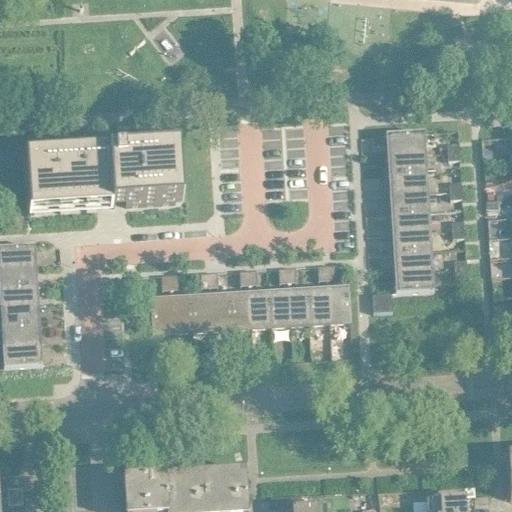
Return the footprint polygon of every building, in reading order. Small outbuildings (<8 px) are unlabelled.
[(391,157),(429,155),(429,154),(427,154),(426,136),(428,136),(428,134),(390,137),(390,138),(392,138),(393,157),(391,157)] [(451,145),(451,154),(464,153),(463,145),(451,145)] [(114,150),(30,155),(30,160),(30,163),(33,215),(36,214),(116,209),(116,208),(118,208),(129,207),(180,204),(187,204),(183,148),(176,148),(114,152),(114,150)] [(464,153),(451,154),(452,162),(464,161),(464,153)] [(392,176),(392,177),(431,175),(431,174),(429,174),(428,156),(429,156),(429,155),(391,157),(391,158),(393,158),(394,176),(392,176)] [(393,196),(432,194),(432,193),(430,194),(429,175),(431,175),(392,177),(392,178),(394,177),(395,196),(393,196)] [(453,185),(454,193),(466,192),(466,184),(453,185)] [(466,192),(454,193),(454,201),(467,200),(466,192)] [(394,215),(395,216),(433,214),(433,213),(431,213),(430,195),(432,195),(432,194),(393,196),(393,197),(395,197),(396,215),(394,215)] [(396,235),(396,236),(434,233),(432,233),(431,214),(433,214),(395,216),(395,217),(396,217),(398,235),(396,235)] [(456,224),(456,232),(468,231),(468,223),(456,224)] [(468,231),(456,232),(457,240),(469,240),(468,231)] [(397,255),(435,253),(435,252),(433,252),(432,234),(434,234),(434,233),(396,236),(398,236),(399,254),(397,255)] [(2,271),(40,269),(40,268),(38,268),(37,249),(39,249),(39,248),(0,250),(0,251),(2,251),(3,270),(2,271)] [(398,274),(398,275),(437,272),(435,272),(434,254),(435,253),(397,255),(397,256),(399,256),(400,274),(398,274)] [(458,263),(459,271),(471,270),(470,262),(458,263)] [(338,267),(330,268),(331,282),(339,281),(338,267)] [(331,282),(330,268),(322,268),(322,282),(331,282)] [(3,290),(41,288),(41,287),(39,287),(38,270),(40,270),(40,269),(2,271),(2,272),(4,272),(5,289),(3,290)] [(291,284),(291,270),(282,271),(283,285),(291,284)] [(299,270),(291,270),(291,284),(300,284),(299,270)] [(471,270),(459,271),(459,279),(471,279),(471,270)] [(252,287),(252,272),(243,273),(244,287),(252,287)] [(260,272),(252,272),(252,287),(261,286),(260,272)] [(437,272),(398,275),(400,275),(401,294),(399,294),(399,295),(438,293),(438,292),(436,292),(435,273),(437,273),(437,272)] [(221,274),(212,275),(213,289),(221,289),(221,274)] [(213,289),(212,275),(204,275),(205,290),(213,289)] [(174,291),(173,277),(165,278),(166,292),(174,291)] [(181,277),(173,277),(174,291),(182,291),(181,277)] [(4,309),(4,310),(42,307),(40,307),(39,289),(41,288),(3,290),(3,291),(5,291),(6,309),(4,309)] [(332,291),(331,291),(334,330),(334,329),(334,328),(353,326),(353,328),(354,328),(352,290),(351,290),(351,292),(332,293),(332,291)] [(312,292),(314,331),(315,331),(315,329),(333,328),(333,330),(334,330),(331,291),(331,293),(312,294),(312,292)] [(293,293),(292,293),(294,332),(295,332),(295,330),(313,329),(313,331),(314,331),(312,292),(311,292),(311,294),(293,295),(293,293)] [(273,294),(272,295),(275,333),(275,331),(294,330),(294,332),(292,293),(291,293),(292,295),(273,296),(273,294)] [(254,296),(253,296),(255,334),(256,334),(256,332),(274,331),(274,333),(275,333),(272,295),(272,296),(254,298),(254,296)] [(234,297),(233,297),(236,336),(236,335),(236,334),(255,332),(255,334),(253,296),(252,296),(252,298),(234,299),(234,297)] [(376,297),(377,314),(397,313),(396,296),(376,297)] [(214,298),(216,337),(217,337),(217,335),(235,334),(235,336),(236,336),(233,297),(233,299),(215,300),(214,298)] [(195,299),(194,299),(197,338),(197,336),(215,335),(216,337),(214,298),(213,298),(213,300),(195,301),(195,299)] [(175,300),(175,301),(177,339),(178,339),(178,337),(196,336),(196,338),(197,338),(194,299),(194,301),(175,302),(175,300)] [(177,339),(175,301),(174,301),(174,302),(155,304),(155,302),(154,302),(156,340),(158,340),(157,338),(176,337),(176,339),(177,339)] [(5,329),(44,327),(44,326),(42,326),(41,308),(42,308),(42,307),(4,310),(6,310),(7,329),(5,329)] [(6,348),(6,349),(45,347),(45,346),(43,346),(42,328),(44,328),(44,327),(5,329),(5,330),(7,330),(8,348),(6,348)] [(45,347),(6,349),(8,349),(9,368),(7,368),(8,369),(46,367),(46,366),(44,366),(43,347),(45,347)] [(131,478),(131,480),(133,511),(251,511),(249,477),(169,481),(169,476),(131,478)] [(11,490),(12,498),(26,497),(25,489),(11,490)] [(26,497),(12,498),(12,506),(26,505),(26,497)] [(492,506),(492,498),(478,499),(478,507),(492,506)] [(467,511),(467,501),(469,501),(469,499),(430,502),(430,503),(432,503),(432,511),(467,511)]
